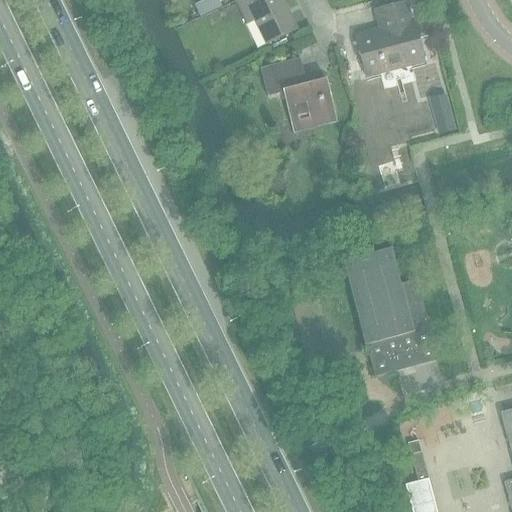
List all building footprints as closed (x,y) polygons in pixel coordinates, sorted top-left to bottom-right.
[(238,0),(236,1),(247,25),(256,20),(268,45),(296,31),(281,0),(238,0)] [(405,64),(423,59),(413,22),(410,23),(404,2),(375,9),(381,30),(355,37),(364,74),(384,69),(383,64),(404,59),(405,64)] [(309,123),(334,116),(324,77),(295,85),(289,59),(259,66),(266,95),(282,91),(290,121),(307,116),(309,123)] [(505,111),(511,109),(511,97),(502,100),(505,111)] [(374,377),(437,361),(416,280),(400,284),(394,258),(391,248),(342,261),(345,272),(345,271),(362,336),(364,346),(366,345),(374,377)] [(511,479),(504,482),(505,488),(511,486),(511,408),(500,412),(511,455),(511,479)] [(417,440),(407,443),(410,455),(420,452),(417,440)] [(410,455),(417,480),(427,477),(420,452),(410,455)] [(413,482),(404,484),(411,511),(436,511),(427,478),(413,482)]
